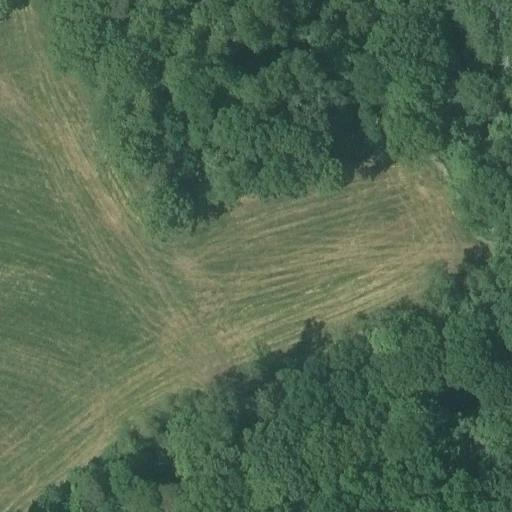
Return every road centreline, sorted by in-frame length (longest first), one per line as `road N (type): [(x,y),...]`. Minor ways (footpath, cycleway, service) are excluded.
road 1 (track): [(511,277),(406,339),(203,425)]
road 2 (unknown): [(203,425),(75,511)]
